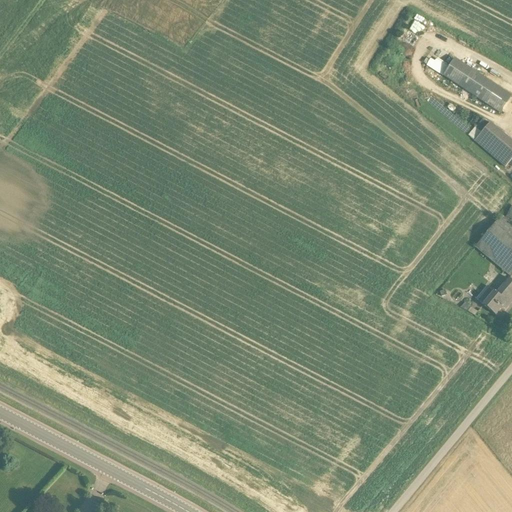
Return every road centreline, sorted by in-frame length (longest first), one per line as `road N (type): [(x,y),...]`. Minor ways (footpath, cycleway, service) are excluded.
road 1 (unknown): [(511,80),(446,40),(420,53),(432,77),(482,112),(511,117)]
road 2 (tertiary): [(188,511),(0,412)]
road 3 (unclassified): [(392,511),(511,368)]
